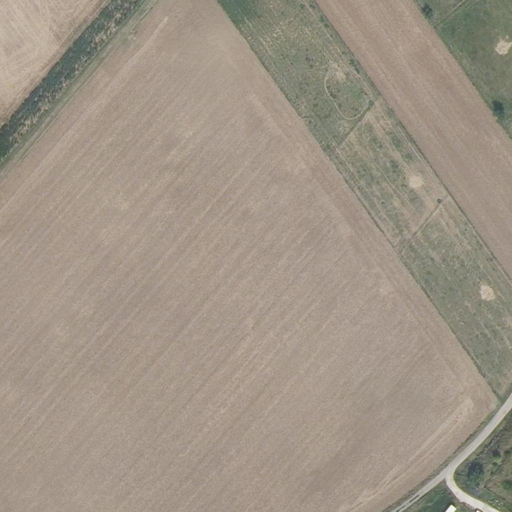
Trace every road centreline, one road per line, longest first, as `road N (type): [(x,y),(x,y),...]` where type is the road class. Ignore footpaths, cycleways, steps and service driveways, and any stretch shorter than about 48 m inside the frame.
road 1 (track): [(145,0),(0,171)]
road 2 (track): [(511,398),(438,483),(397,511)]
